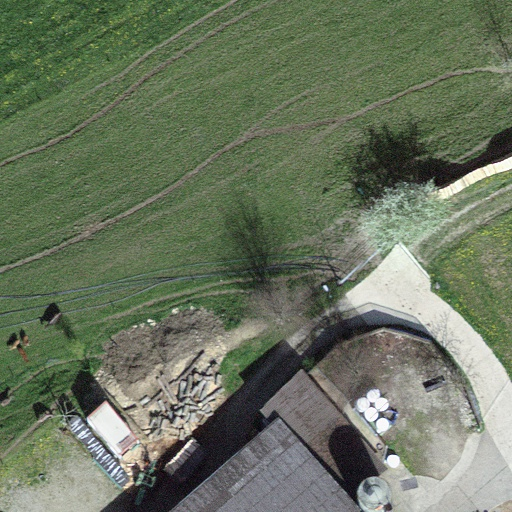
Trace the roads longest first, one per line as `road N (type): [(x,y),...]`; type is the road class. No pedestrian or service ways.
road 1 (track): [(511,416),(470,349),(439,321),(390,301)]
road 2 (track): [(511,196),(434,240),(390,301)]
road 3 (track): [(390,301),(348,310),(266,390)]
